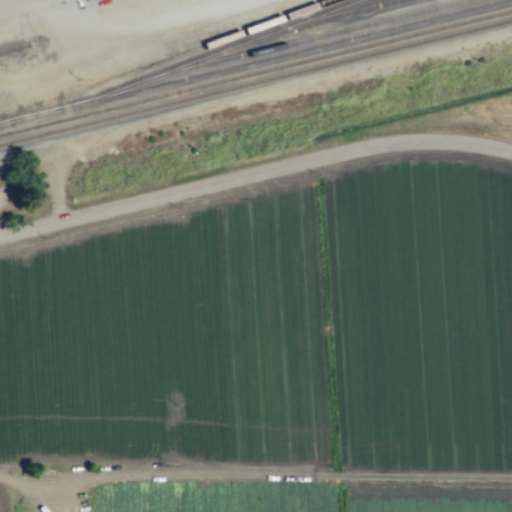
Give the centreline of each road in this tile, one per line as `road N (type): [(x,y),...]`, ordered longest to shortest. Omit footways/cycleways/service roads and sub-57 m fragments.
road 1 (tertiary): [(0,235),(368,148),(417,142),(511,153)]
road 2 (track): [(36,0),(91,23),(197,0)]
